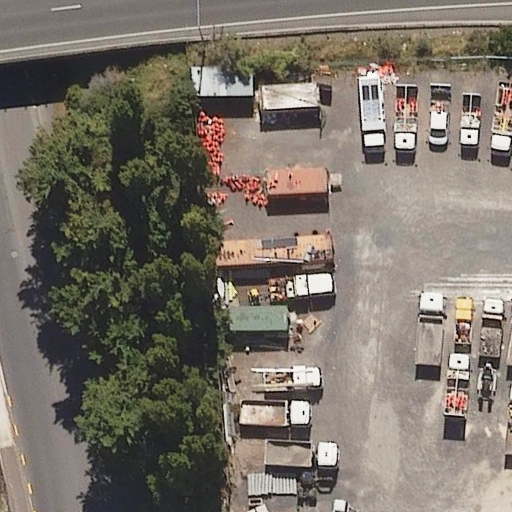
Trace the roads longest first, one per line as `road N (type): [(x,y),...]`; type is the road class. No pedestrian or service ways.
road 1 (residential): [(0,142),(73,511)]
road 2 (motorway): [(124,0),(0,16)]
